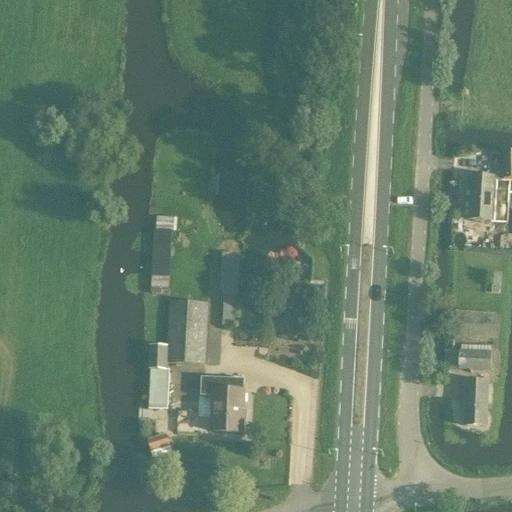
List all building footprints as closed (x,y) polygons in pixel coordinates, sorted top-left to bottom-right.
[(502,180),(511,179),(511,151),(501,152),(502,180)] [(493,179),(470,177),(467,221),(490,223),(493,179)] [(153,232),(150,296),(167,297),(171,232),(174,233),(174,219),(156,217),(155,232),(153,232)] [(236,296),(238,254),(222,254),(220,295),(223,295),(221,327),(233,328),(235,296),(236,296)] [(493,273),(491,294),(500,295),(502,274),(493,273)] [(167,365),(204,367),(207,305),(170,303),(167,365)] [(495,316),(455,313),(453,337),(494,340),(495,316)] [(449,352),(449,370),(490,372),(491,354),(491,346),(476,346),(460,345),(460,352),(449,352)] [(151,371),(149,410),(167,412),(169,372),(166,371),(167,348),(149,347),(148,371),(151,371)] [(241,435),(243,393),(243,381),(228,380),(201,379),(200,397),(213,398),(211,433),(241,435)] [(488,384),(465,384),(464,427),(486,428),(488,384)] [(147,442),(150,452),(153,459),(172,454),(169,447),(166,436),(147,442)]
